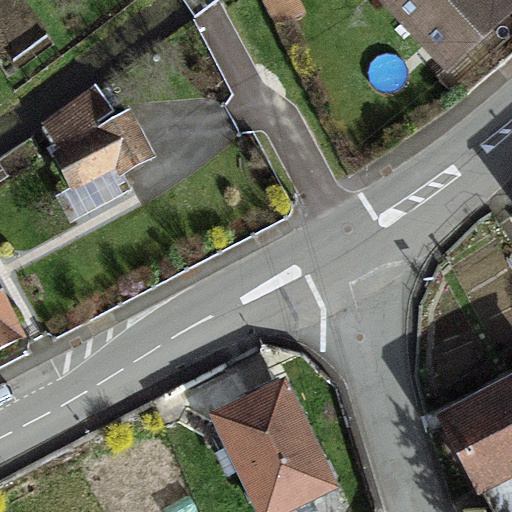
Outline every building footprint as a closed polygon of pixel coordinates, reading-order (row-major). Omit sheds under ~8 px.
[(296,0),(267,0),(279,23),(302,12),(296,0)] [(506,13),(511,8),(503,0),(384,0),(385,1),(383,3),(444,69),(476,40),(506,13)] [(511,19),(506,13),(476,40),(490,55),(511,35),(511,19)] [(40,128),(52,146),(90,120),(93,124),(94,123),(110,112),(94,89),(40,128)] [(57,154),(55,155),(71,186),(116,163),(120,170),(148,155),(128,117),(100,132),(57,154)] [(100,132),(94,123),(93,124),(90,120),(52,146),(57,154),(100,132)] [(0,347),(20,337),(0,300),(0,347)] [(281,384),(214,417),(260,511),(276,511),(330,486),(281,384)] [(511,385),(444,422),(479,487),(487,482),(511,469),(511,385)] [(503,511),(511,511),(511,469),(487,482),(503,511)]
